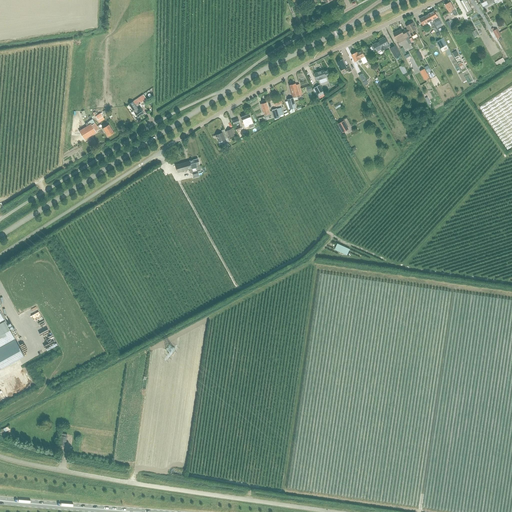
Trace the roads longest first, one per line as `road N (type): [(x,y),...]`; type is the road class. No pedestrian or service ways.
road 1 (residential): [(139,165),(313,60),(440,0)]
road 2 (unclassified): [(325,511),(0,456)]
road 3 (unclassified): [(0,235),(225,92)]
road 4 (residential): [(0,219),(178,110),(225,92)]
road 5 (unclassified): [(0,256),(139,165)]
road 6 (residential): [(225,92),(257,62),(356,5)]
road 7 (unclassified): [(225,92),(337,33)]
road 8 (primary): [(125,511),(3,500)]
